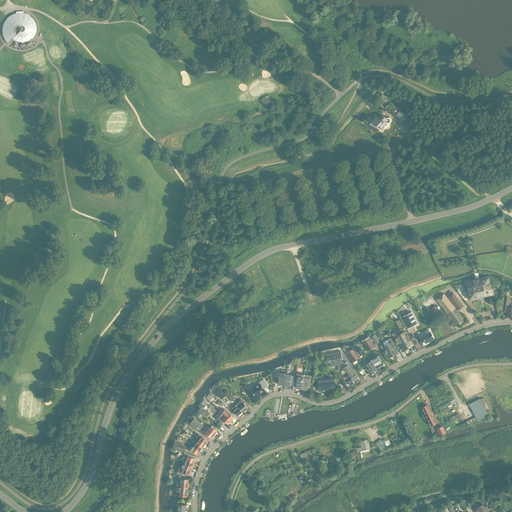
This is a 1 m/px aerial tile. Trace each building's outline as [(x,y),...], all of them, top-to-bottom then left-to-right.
[(36,31),(36,29),(36,27),(36,25),(35,23),(35,21),(33,20),(32,17),(30,16),(28,15),(26,14),(25,14),(22,13),(19,13),(16,14),(13,14),(11,16),(9,17),(7,19),(5,21),(4,23),(3,25),(3,27),(3,29),(3,31),(3,34),(4,37),(5,39),(6,41),(8,43),(12,39),(16,35),(17,36),(18,37),(20,37),(22,37),(24,37),(26,36),(27,35),(28,34),(32,38),(33,37),(34,35),(35,33),(36,32),(36,31)] [(380,105),(394,115),(399,109),(390,102),(386,98),(380,105)] [(404,121),(408,116),(400,109),(396,115),(404,121)] [(378,127),(379,125),(377,123),(380,119),(377,116),(372,122),(378,127)] [(377,123),(379,125),(383,128),(388,123),(390,123),(390,121),(390,118),(389,118),(386,118),(384,116),(380,119),(377,123)] [(480,278),(470,281),(472,290),(471,291),(473,298),(491,293),(489,286),(491,286),(489,279),(481,281),(480,278)] [(448,297),(459,310),(464,306),(453,292),(452,293),(450,291),(446,294),(448,297)] [(444,293),(436,300),(454,322),(451,324),(454,328),(457,325),(457,326),(465,320),(444,293)] [(504,303),(503,309),(508,309),(508,316),(511,316),(511,307),(508,308),(510,297),(505,297),(504,303)] [(435,305),(429,310),(434,316),(440,311),(435,305)] [(418,324),(412,312),(403,316),(409,328),(418,324)] [(399,340),(404,350),(411,346),(407,339),(409,338),(411,340),(406,330),(403,332),(405,335),(400,338),(399,336),(395,338),(397,341),(399,340)] [(421,339),(423,343),(426,342),(426,343),(434,339),(431,332),(422,336),(423,338),(421,339)] [(375,334),(371,336),(376,345),(380,342),(375,334)] [(362,341),(369,351),(375,347),(369,337),(362,341)] [(391,338),(388,340),(384,342),(384,344),(381,345),(383,349),(384,348),(390,358),(396,354),(393,348),(395,347),(396,348),(391,338)] [(329,363),(341,360),(343,360),(340,347),(327,350),(328,353),(326,354),(328,362),(329,363)] [(360,358),(359,357),(362,355),(355,347),(353,349),(347,353),(354,362),(360,358)] [(371,360),(378,371),(386,366),(383,361),(381,362),(381,361),(382,360),(379,355),(371,360)] [(378,371),(371,360),(368,361),(369,363),(366,365),(371,375),(378,371)] [(342,365),(337,366),(338,370),(342,369),(342,371),(344,369),(345,370),(346,371),(351,367),(347,362),(345,363),(344,362),(342,364),(342,365)] [(346,376),(354,371),(351,367),(346,371),(345,370),(346,372),(344,373),(346,374),(346,373),(348,375),(346,376)] [(351,378),(356,374),(354,371),(346,376),(349,380),(351,379),(351,378)] [(296,387),(302,388),(303,381),(304,374),(297,373),(296,380),(295,386),(296,386),(296,387)] [(286,376),(284,385),(290,386),(290,385),(294,386),(295,379),(294,379),(295,376),(286,374),(286,376)] [(303,381),(302,388),(308,389),(308,388),(311,389),(313,376),(305,374),(303,381)] [(360,379),(356,374),(351,378),(351,379),(349,380),(348,381),(351,386),(353,384),(355,386),(358,383),(357,382),(360,379)] [(278,384),(284,385),(286,376),(277,375),(277,376),(275,382),(279,383),(278,384)] [(335,378),(318,381),(319,391),(336,388),(335,378)] [(248,392),(253,400),(261,394),(260,394),(265,390),(264,389),(269,386),(264,379),(259,383),(260,384),(255,387),(255,386),(254,387),(252,387),(249,389),(248,391),(248,392)] [(227,395),(220,387),(215,392),(216,393),(215,394),(217,397),(219,396),(222,399),(227,395)] [(242,399),(236,404),(243,412),(248,407),(242,399)] [(480,399),(469,404),(475,417),(466,421),(468,424),(488,415),(480,399)] [(450,402),(439,407),(441,412),(449,409),(448,406),(451,405),(450,402)] [(239,415),(243,412),(236,404),(235,403),(232,407),(233,408),(232,409),(233,411),(234,410),(239,415)] [(436,423),(427,405),(422,408),(431,426),(436,423)] [(202,407),(199,410),(205,416),(207,413),(205,412),(206,411),(202,407)] [(221,410),(232,421),(235,417),(229,411),(228,412),(223,407),(221,410)] [(232,421),(221,410),(220,411),(222,413),(217,418),(223,424),(226,421),(229,424),(232,421)] [(203,425),(195,418),(189,424),(198,432),(203,425)] [(207,427),(215,434),(218,431),(211,425),(210,427),(208,426),(207,427)] [(445,432),(442,426),(437,429),(440,435),(445,432)] [(215,434),(207,427),(206,429),(207,430),(205,432),(212,438),(215,434)] [(199,439),(206,444),(209,440),(202,435),(200,433),(197,437),(199,439)] [(195,441),(203,448),(206,444),(199,439),(197,442),(196,440),(195,441)] [(381,439),(375,443),(380,451),(386,447),(381,439)] [(361,447),(356,448),(357,452),(352,453),(352,457),(358,456),(358,459),(362,458),(360,451),(369,449),(369,448),(370,448),(368,442),(367,443),(366,440),(360,441),(361,447)] [(192,445),(201,451),(203,448),(195,441),(192,445)] [(186,446),(175,442),(173,447),(184,452),(186,446)] [(201,451),(192,445),(190,449),(198,455),(201,451)] [(185,453),(184,456),(184,455),(183,458),(195,462),(196,458),(189,455),(185,453)] [(182,463),(193,467),(195,462),(183,458),(182,458),(184,459),(182,463)] [(184,468),(192,471),(193,467),(182,463),(183,463),(183,464),(185,465),(184,468)] [(192,471),(184,468),(180,467),(177,473),(186,475),(186,474),(190,475),(192,471)]
